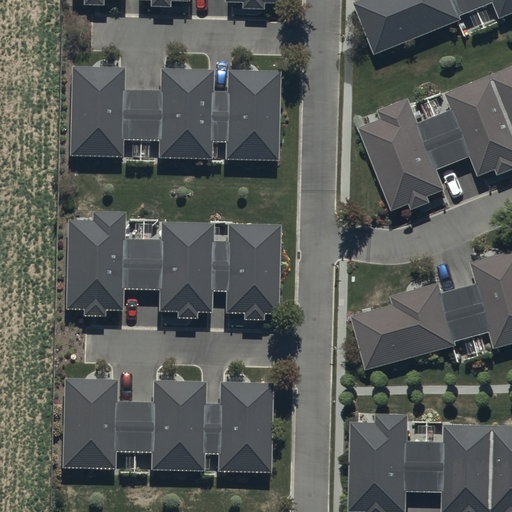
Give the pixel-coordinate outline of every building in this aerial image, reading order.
[(511,0),(361,0),(354,3),(376,56),(460,21),(457,15),(492,0),(493,0),(502,19),(511,15),(511,0)] [(382,119),(360,128),(397,211),(411,204),(413,210),(433,202),(430,197),(446,190),(437,170),(471,155),(480,177),(496,170),(498,176),(511,169),(511,66),(448,95),(454,108),(420,122),(410,100),(380,113),(382,119)] [(119,71),(72,70),(69,159),(116,161),(117,138),(118,95),(119,71)] [(206,73),(161,71),(160,96),(159,139),(158,161),(203,162),(204,142),(205,97),(206,73)] [(276,76),(227,74),(227,98),(225,143),(225,162),(274,163),(276,76)] [(160,96),(118,95),(117,138),(159,139),(160,96)] [(227,98),(205,97),(204,142),(225,143),(227,98)] [(119,222),(72,221),(70,310),(117,312),(117,289),(119,246),(119,222)] [(207,224),(162,223),(161,247),(159,291),(159,312),(204,313),(205,294),(206,248),(207,224)] [(277,227),(228,225),(227,249),(226,294),(225,313),(274,315),(277,227)] [(161,247),(119,246),(117,289),(159,291),(161,247)] [(227,249),(206,248),(205,294),(226,294),(227,249)] [(395,304),(353,317),(368,371),(457,347),(456,341),(492,332),(497,349),(511,344),(511,252),(473,263),(480,284),(445,295),(441,283),(393,298),(395,304)] [(111,380),(64,378),(61,468),(108,469),(109,446),(110,403),(111,380)] [(198,381),(153,380),(152,404),(151,448),(150,469),(196,470),(196,451),(198,405),(198,381)] [(269,384),(220,383),(219,406),(218,451),(217,470),(266,472),(269,384)] [(152,404),(110,403),(109,446),(151,448),(152,404)] [(219,406),(198,405),(196,451),(218,451),(219,406)] [(407,422),(357,420),(353,507),(404,509),(405,488),(407,443),(407,422)] [(441,509),(488,511),(491,423),(445,421),(444,444),(442,489),(441,509)] [(511,424),(491,423),(488,511),(511,511),(511,424)] [(444,444),(407,443),(405,488),(442,489),(444,444)]
